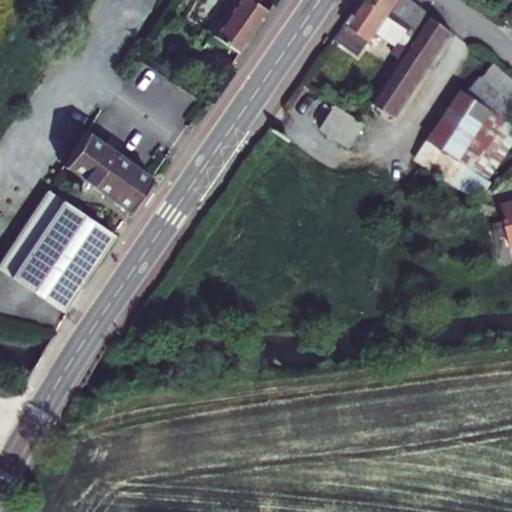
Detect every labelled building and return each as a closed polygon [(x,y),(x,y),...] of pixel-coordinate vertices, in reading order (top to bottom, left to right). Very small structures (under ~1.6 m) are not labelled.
[(230,0),(205,35),(234,54),(266,10),(254,4),(256,0),(230,0)] [(406,0),(358,0),(343,20),(366,39),(390,8),(412,26),(405,35),(410,39),(402,49),(396,44),(392,50),(389,54),(395,59),(382,75),(376,71),(363,88),(360,92),(366,97),(363,101),(385,116),(447,34),(406,0)] [(511,106),(511,88),(486,66),(474,80),(510,109),(511,106)] [(474,80),(461,96),(482,110),(449,159),(424,143),(412,159),(476,205),(511,147),(511,110),(510,109),(474,80)] [(449,159),(482,110),(461,96),(457,93),(424,143),(449,159)] [(366,129),(336,108),(319,131),(348,152),(366,129)] [(122,213),(146,182),(84,133),(60,165),(76,177),(73,181),(66,183),(61,187),(58,193),(58,200),(55,204),(65,212),(69,207),(73,209),(77,210),(81,208),(84,205),(86,202),(87,197),(86,193),(83,190),(87,185),(122,213)] [(0,253),(0,269),(59,308),(106,241),(65,212),(55,204),(40,194),(0,253)]
